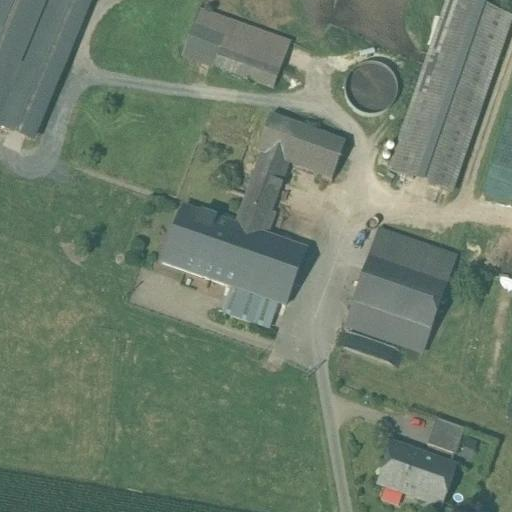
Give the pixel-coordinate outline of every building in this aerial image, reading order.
[(83,0),(0,0),(0,128),(26,139),(83,0)] [(448,1),(389,173),(450,194),(509,22),(448,1)] [(290,45),(197,11),(181,57),(273,91),(290,45)] [(388,98),(390,87),(388,77),(382,69),(373,63),(363,61),(353,63),(344,69),(338,78),(336,88),(339,98),(345,107),(353,113),(364,115),(374,112),(382,106),(388,98)] [(344,146),(269,118),(256,153),(261,155),(288,165),(331,181),(344,146)] [(261,155),(237,220),(243,223),(240,230),(245,232),(265,239),(274,216),(270,214),(288,165),(261,155)] [(240,230),(181,210),(162,265),(213,282),(227,244),(239,248),(245,232),(240,230)] [(265,239),(245,232),(239,248),(227,244),(213,282),(233,290),(285,308),(305,253),(265,239)] [(445,285),(390,265),(393,255),(374,248),(345,328),(421,354),(424,347),(445,285)] [(285,308),(233,290),(221,326),(273,344),(285,308)] [(463,432),(435,421),(426,447),(454,457),(463,432)] [(450,468),(426,460),(395,449),(381,488),(436,507),(450,468)]
